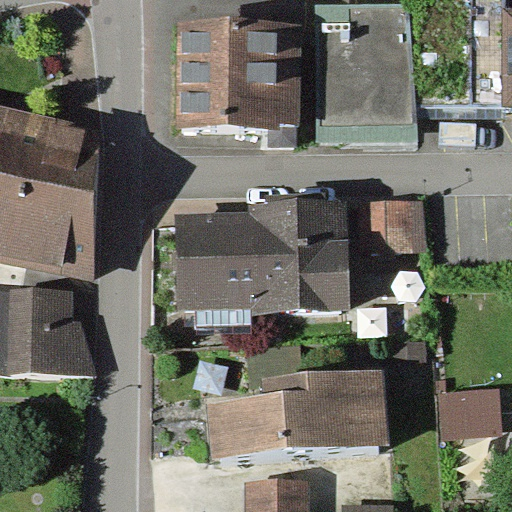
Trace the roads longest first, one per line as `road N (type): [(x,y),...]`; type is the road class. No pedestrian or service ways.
road 1 (residential): [(112,177),(511,174)]
road 2 (residential): [(117,511),(112,177)]
road 3 (residential): [(112,177),(110,0)]
